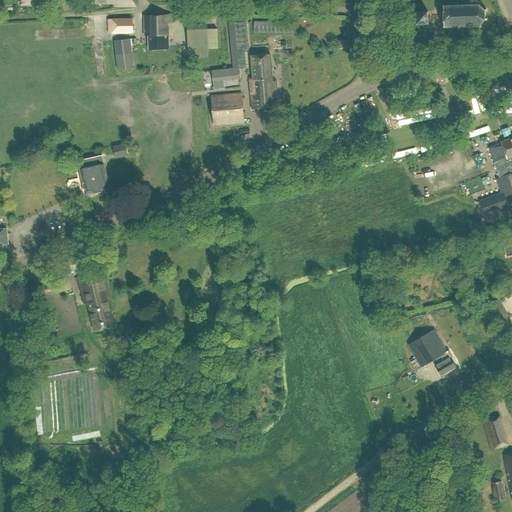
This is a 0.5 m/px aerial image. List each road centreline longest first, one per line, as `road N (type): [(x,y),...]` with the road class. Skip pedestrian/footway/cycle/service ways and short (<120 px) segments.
road 1 (tertiary): [(7,271),(211,179),(368,84)]
road 2 (residential): [(7,271),(19,511)]
road 3 (residential): [(359,10),(154,9)]
road 4 (tertiary): [(368,84),(511,64)]
road 5 (track): [(309,511),(421,425)]
